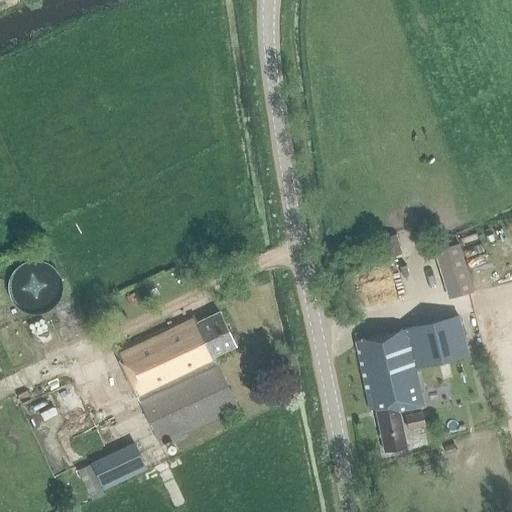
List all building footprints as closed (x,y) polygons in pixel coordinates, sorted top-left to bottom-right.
[(458,244),(432,251),(436,263),(461,256),(458,244)] [(139,305),(133,293),(125,297),(130,308),(139,305)] [(214,356),(236,347),(219,311),(195,322),(192,316),(115,350),(159,444),(238,408),(214,356)] [(411,369),(467,356),(457,317),(353,342),(368,412),(375,410),(383,451),(405,447),(398,409),(420,405),(411,369)] [(424,426),(421,411),(404,415),(407,430),(424,426)] [(93,496),(151,468),(137,440),(79,468),(93,496)]
